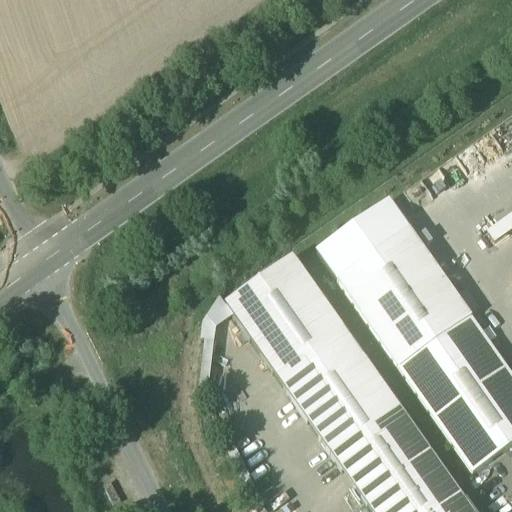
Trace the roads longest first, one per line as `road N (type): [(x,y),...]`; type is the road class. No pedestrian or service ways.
road 1 (secondary): [(40,264),(417,0)]
road 2 (residential): [(40,264),(161,511)]
